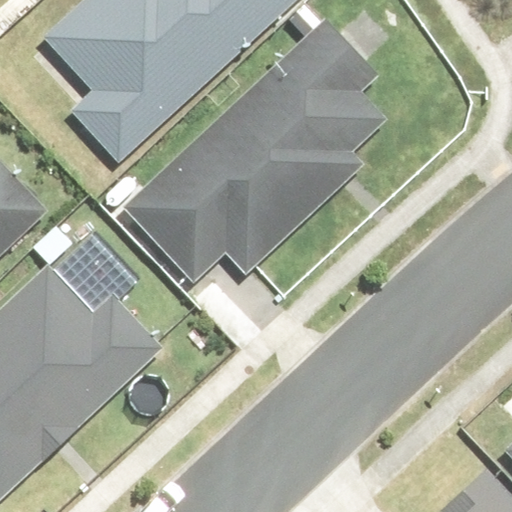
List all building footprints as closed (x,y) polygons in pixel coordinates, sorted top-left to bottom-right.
[(304,0),(103,0),(52,47),(98,98),(77,117),(121,166),(304,0)] [(388,120),(362,92),(374,81),(330,33),(129,215),(198,291),(233,260),(250,278),(351,187),(334,169),(388,120)] [(0,175),(0,263),(46,220),(2,173),(0,175)] [(48,276),(0,322),(0,511),(163,354),(116,305),(95,325),(48,276)] [(511,511),(511,509),(487,482),(454,511),(511,511)]
